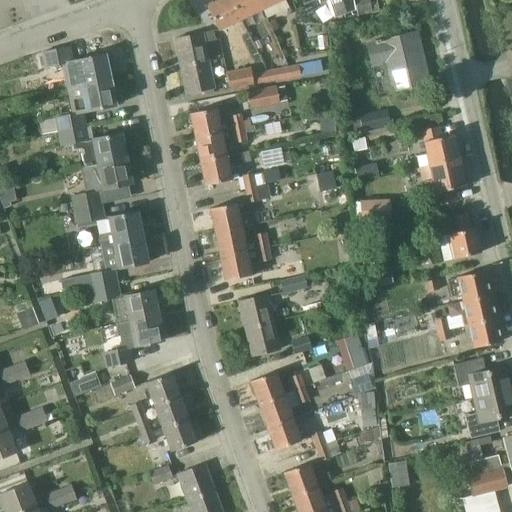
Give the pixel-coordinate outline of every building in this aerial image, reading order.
[(219,30),(241,19),(231,0),(215,0),(206,5),(219,30)] [(231,0),(241,19),(263,9),(258,0),(231,0)] [(258,0),(263,9),(281,0),(258,0)] [(353,0),(356,17),(380,15),(377,0),(353,0)] [(377,94),(415,86),(429,84),(418,31),(366,42),(377,94)] [(181,67),(210,60),(204,32),(174,38),(181,67)] [(66,88),(111,80),(106,53),(72,60),(69,46),(43,52),(46,68),(62,65),(66,88)] [(210,60),(181,67),(186,93),(215,87),(210,60)] [(319,60),(253,73),(255,85),(321,72),(319,60)] [(55,117),(58,131),(87,125),(85,111),(116,105),(111,80),(66,88),(71,114),(55,117)] [(249,108),(279,102),(288,100),(285,84),(276,86),(246,91),(249,108)] [(220,119),(218,107),(190,112),(196,138),(245,128),(241,113),(230,115),(230,117),(220,119)] [(389,115),(360,120),(363,137),(392,131),(389,115)] [(335,116),(327,117),(328,130),(336,130),(335,116)] [(87,125),(58,131),(60,146),(68,144),(71,144),(73,151),(84,149),(87,166),(127,158),(122,132),(90,138),(87,125)] [(419,167),(459,158),(454,133),(442,136),(439,126),(420,130),(426,153),(417,155),(419,167)] [(245,128),(196,138),(200,160),(227,155),(227,154),(225,143),(235,141),(235,143),(248,141),(245,128)] [(205,185),(232,179),(230,167),(243,165),(240,152),(227,154),(227,155),(200,160),(205,185)] [(73,209),(100,204),(98,190),(132,184),(127,158),(87,166),(80,168),(85,193),(70,195),(73,209)] [(459,158),(419,167),(422,181),(431,179),(437,205),(456,201),(453,188),(465,185),(459,158)] [(358,181),(379,177),(376,162),(355,167),(358,181)] [(0,166),(0,184),(16,180),(10,163),(0,166)] [(319,192),(336,188),(332,170),(315,173),(319,192)] [(245,189),(257,186),(254,172),(242,175),(245,189)] [(14,183),(0,185),(0,197),(4,208),(12,207),(11,201),(17,200),(14,183)] [(257,186),(245,189),(247,203),(259,200),(271,198),(267,184),(257,186)] [(390,200),(360,201),(360,220),(390,219),(390,200)] [(210,208),(215,232),(242,227),(242,226),(254,224),(252,212),(239,214),(237,202),(210,208)] [(100,204),(73,209),(75,223),(103,218),(100,204)] [(110,233),(99,235),(101,245),(142,237),(137,211),(107,217),(110,233)] [(438,236),(441,249),(443,261),(453,258),(481,252),(476,228),(470,229),(467,211),(453,214),(457,231),(438,236)] [(215,232),(220,256),(268,246),(266,233),(244,238),(242,227),(215,232)] [(273,244),(290,241),(288,227),(270,230),(273,244)] [(142,237),(101,245),(106,270),(117,268),(147,262),(142,237)] [(252,274),(250,263),(270,258),(268,246),(220,256),(225,280),(252,274)] [(388,258),(363,263),(366,274),(368,289),(393,283),(390,270),(388,258)] [(301,260),(277,265),(280,277),(303,272),(301,260)] [(106,270),(59,278),(63,293),(87,290),(87,289),(120,282),(117,268),(106,270)] [(463,303),(491,297),(484,270),(456,276),(463,303)] [(304,276),(280,282),(282,293),(307,287),(304,276)] [(437,279),(425,282),(427,292),(439,290),(437,279)] [(87,289),(87,290),(88,304),(122,296),(120,282),(87,289)] [(375,301),(403,295),(400,284),(373,290),(375,301)] [(128,321),(159,315),(154,290),(123,296),(128,321)] [(245,329),(274,321),(267,293),(238,300),(245,329)] [(467,325),(495,318),(491,297),(463,303),(467,325)] [(19,321),(35,315),(31,306),(16,312),(19,321)] [(121,348),(133,346),(164,340),(159,315),(128,321),(117,323),(121,348)] [(446,318),(435,321),(438,333),(449,331),(446,318)] [(495,318),(467,325),(472,348),(501,341),(495,318)] [(274,321),(245,329),(252,355),(281,348),(274,321)] [(449,331),(438,333),(440,340),(451,338),(449,331)] [(359,333),(345,337),(350,354),(343,356),(347,369),(368,363),(359,333)] [(307,337),(290,343),(294,353),(311,348),(307,337)] [(134,363),(131,348),(101,351),(104,368),(134,363)] [(472,398),(511,389),(511,380),(509,365),(486,369),(483,357),(453,363),(458,386),(469,384),(472,398)] [(24,360),(12,365),(17,379),(29,374),(24,360)] [(12,365),(0,369),(0,376),(1,378),(3,384),(17,379),(12,365)] [(74,391),(101,385),(98,371),(71,377),(74,391)] [(259,403),(285,393),(277,371),(251,381),(259,403)] [(293,391),(305,386),(300,372),(289,378),(293,391)] [(115,397),(135,388),(130,374),(109,382),(115,397)] [(154,408),(180,398),(171,374),(145,383),(154,408)] [(354,394),(372,388),(368,374),(349,380),(354,394)] [(298,404),(311,400),(305,386),(293,391),(285,393),(259,403),(268,427),(294,417),(289,405),(298,403),(298,404)] [(511,389),(472,398),(476,414),(466,416),(470,437),(499,431),(497,418),(511,414),(511,389)] [(162,428),(188,419),(180,398),(154,408),(162,428)] [(131,405),(130,405),(132,411),(133,415),(145,411),(143,407),(141,401),(131,405)] [(28,412),(33,426),(48,421),(42,406),(28,412)] [(145,411),(133,415),(140,434),(141,436),(152,431),(152,429),(145,411)] [(19,431),(33,426),(28,412),(14,417),(19,431)] [(294,417),(268,427),(276,448),(302,439),(294,417)] [(188,419),(162,428),(170,449),(195,440),(188,419)] [(8,427),(0,430),(0,458),(17,452),(8,427)] [(337,440),(332,429),(322,433),(322,430),(310,435),(315,449),(337,440)] [(152,431),(141,436),(144,444),(144,443),(155,439),(152,431)] [(466,511),(499,511),(494,490),(508,486),(504,470),(511,468),(511,434),(503,437),(509,463),(500,465),(498,456),(484,460),(480,444),(468,447),(472,462),(470,462),(473,475),(467,477),(472,496),(462,498),(466,511)] [(327,444),(315,449),(320,461),(331,457),(341,453),(337,440),(327,444)] [(393,488),(410,486),(405,460),(388,463),(393,488)] [(186,499),(214,489),(205,463),(176,474),(186,499)] [(293,495),(319,486),(332,481),(329,473),(325,471),(315,475),(310,463),(284,472),(293,495)] [(173,477),(169,464),(148,471),(152,484),(173,477)] [(375,487),(387,485),(384,465),(372,467),(375,487)] [(29,482),(0,492),(0,496),(5,511),(20,511),(38,505),(46,503),(42,494),(38,496),(37,494),(34,495),(29,482)] [(63,504),(77,499),(72,485),(57,490),(63,504)] [(298,511),(314,511),(327,507),(323,496),(319,486),(293,495),(298,511)] [(332,492),(323,496),(327,507),(336,505),(347,501),(342,488),(331,492),(332,492)] [(222,511),(214,489),(186,499),(190,511),(222,511)] [(48,510),(63,504),(57,490),(43,495),(48,510)] [(336,505),(327,507),(328,511),(350,511),(347,501),(336,505)]
